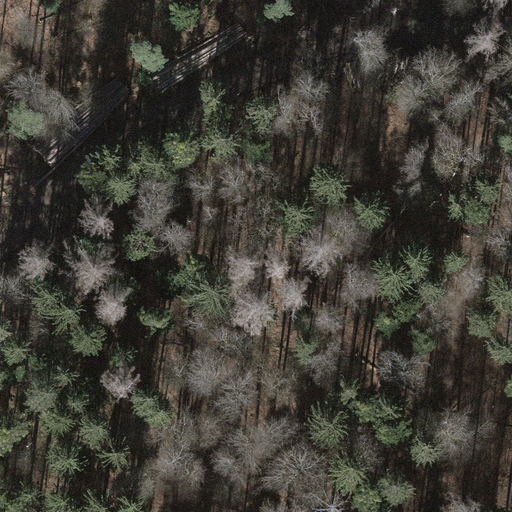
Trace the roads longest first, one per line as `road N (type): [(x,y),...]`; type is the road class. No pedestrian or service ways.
road 1 (track): [(511,35),(416,30),(334,44),(162,118),(79,172),(0,256)]
road 2 (track): [(367,0),(511,78)]
